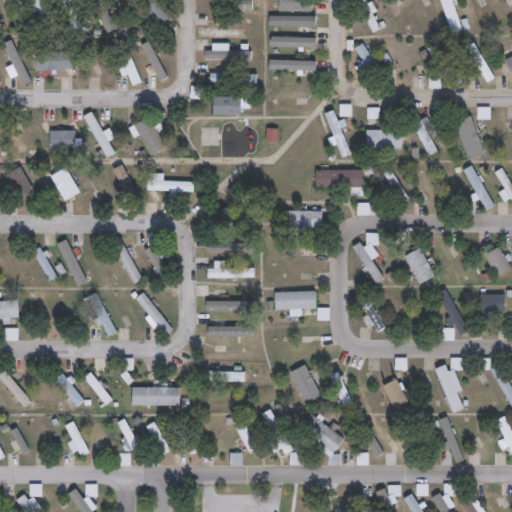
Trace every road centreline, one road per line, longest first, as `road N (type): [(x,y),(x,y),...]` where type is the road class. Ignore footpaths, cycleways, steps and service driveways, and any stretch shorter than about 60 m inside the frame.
road 1 (residential): [(0,477),(511,477)]
road 2 (residential): [(0,99),(171,98),(185,81),(188,0)]
road 3 (residential): [(0,222),(176,229),(192,249),(190,321)]
road 4 (residential): [(339,0),(351,92),(380,100),(511,99)]
road 5 (residential): [(341,309),(342,260),(353,230),(370,223),(511,222)]
road 6 (residential): [(0,351),(178,351),(190,321)]
road 7 (residential): [(341,309),(345,333),(366,350),(511,348)]
